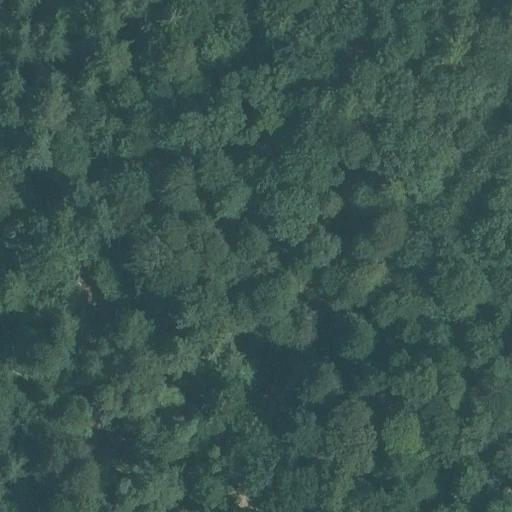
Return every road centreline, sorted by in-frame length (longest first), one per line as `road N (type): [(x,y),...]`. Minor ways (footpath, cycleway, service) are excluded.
road 1 (track): [(379,511),(129,288),(0,125)]
road 2 (track): [(0,321),(27,331),(61,363),(96,425),(96,511)]
road 3 (track): [(320,461),(279,486),(220,491),(142,511)]
road 4 (track): [(96,425),(255,490)]
